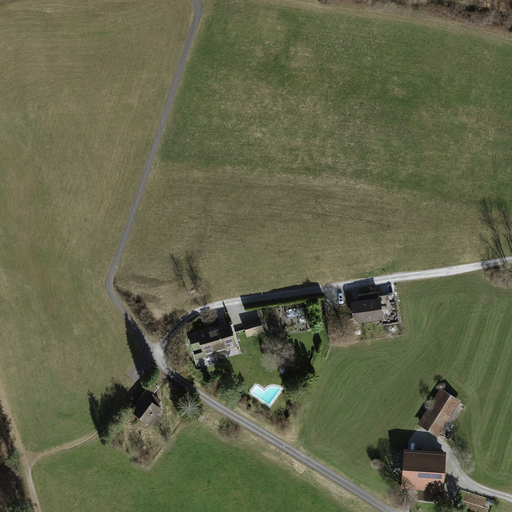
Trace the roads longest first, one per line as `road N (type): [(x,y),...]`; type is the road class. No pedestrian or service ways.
road 1 (track): [(195,0),(196,20),(107,283),(156,353)]
road 2 (track): [(511,262),(289,291),(189,317),(156,353)]
road 3 (residential): [(389,511),(197,394),(156,353)]
road 4 (track): [(156,353),(100,435),(49,453),(27,471)]
